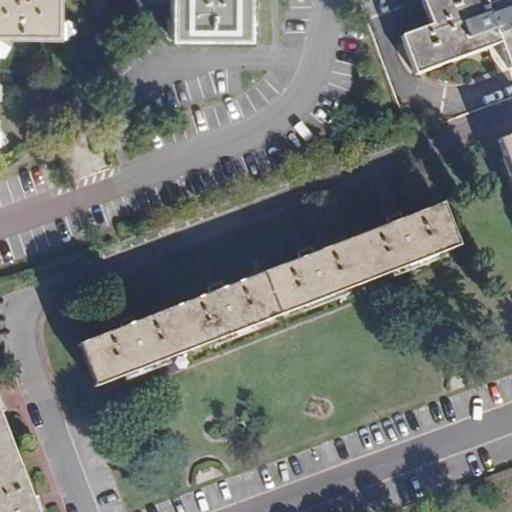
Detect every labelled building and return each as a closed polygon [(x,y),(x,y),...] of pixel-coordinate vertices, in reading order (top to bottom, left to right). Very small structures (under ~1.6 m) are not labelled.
[(0,0),(0,35),(61,37),(61,0),(0,0)] [(251,0),(171,0),(171,37),(251,38),(251,0)] [(398,36),(411,73),(496,46),(505,71),(511,68),(511,0),(502,0),(484,6),(481,0),(419,0),(428,27),(398,36)] [(97,147),(114,147),(114,126),(98,126),(97,147)] [(511,164),(511,133),(502,138),(511,164)] [(344,240),(79,344),(94,385),(347,288),(461,245),(445,202),(344,240)] [(0,511),(35,511),(0,420),(0,511)]
